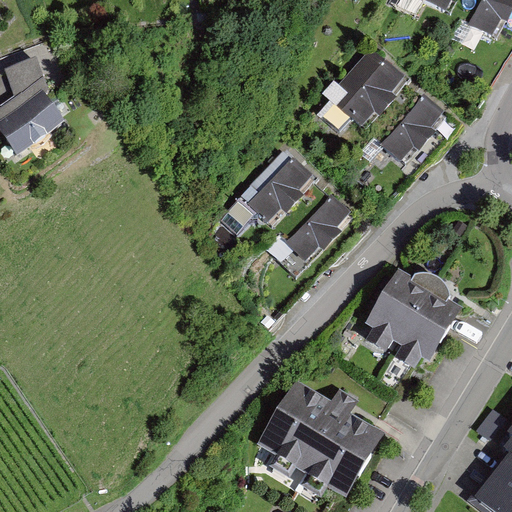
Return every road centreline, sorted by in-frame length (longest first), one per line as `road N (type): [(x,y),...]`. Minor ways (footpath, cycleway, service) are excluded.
road 1 (residential): [(485,173),(433,196),(125,511)]
road 2 (residential): [(405,511),(511,319)]
